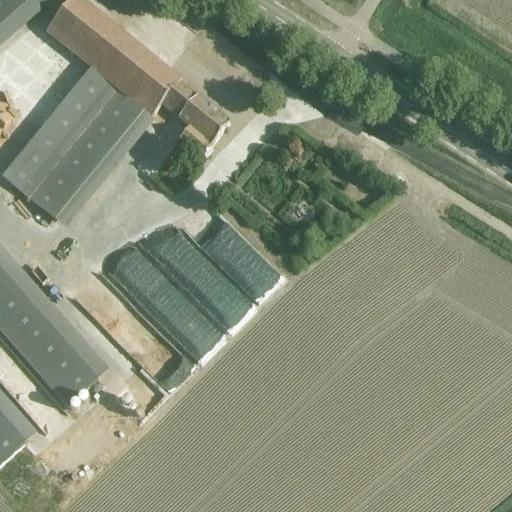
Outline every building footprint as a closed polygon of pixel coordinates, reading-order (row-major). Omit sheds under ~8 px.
[(54,0),(35,0),(0,31),(0,50),(56,1),(54,0)] [(0,0),(0,31),(35,0),(0,0)] [(76,0),(48,35),(103,80),(145,114),(152,120),(163,107),(189,129),(184,135),(181,133),(175,140),(199,160),(227,125),(180,87),(182,84),(79,0),(76,0)] [(145,114),(103,80),(15,189),(56,223),(145,114)] [(106,375),(0,252),(0,272),(97,383),(106,375)] [(0,333),(67,410),(97,383),(0,272),(0,333)] [(0,401),(0,418),(25,447),(34,439),(0,401)] [(0,418),(0,469),(25,447),(0,418)]
